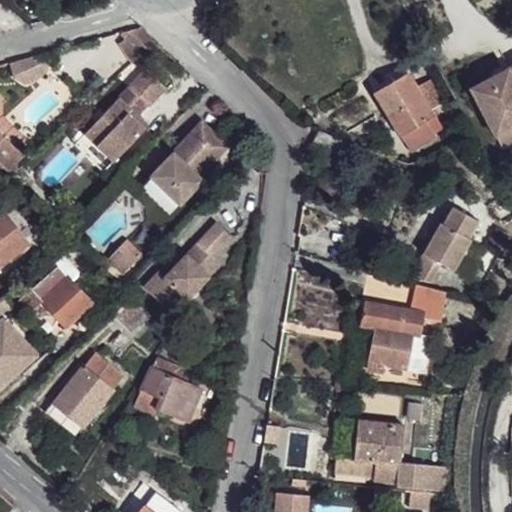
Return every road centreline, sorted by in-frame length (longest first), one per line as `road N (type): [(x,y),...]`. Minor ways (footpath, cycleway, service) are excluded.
road 1 (residential): [(229,511),(288,163),(275,121),(156,6)]
road 2 (residential): [(156,6),(0,54)]
road 3 (residential): [(501,511),(500,449),(511,392)]
